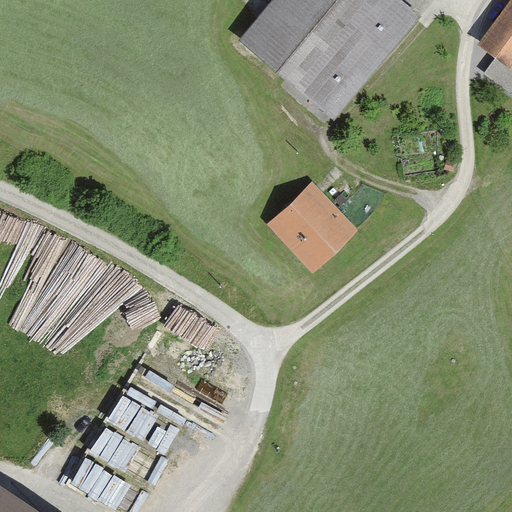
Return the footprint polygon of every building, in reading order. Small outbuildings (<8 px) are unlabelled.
[(407,0),(271,0),(242,36),(338,116),(424,13),(407,0)] [(511,2),(482,46),(511,67),(511,2)] [(314,183),(270,223),(314,272),(359,232),(314,183)] [(75,488),(143,511),(153,483),(84,460),(75,488)] [(0,511),(53,511),(0,478),(0,511)]
